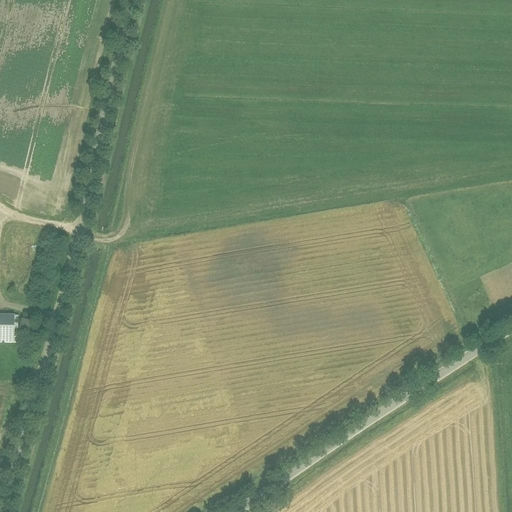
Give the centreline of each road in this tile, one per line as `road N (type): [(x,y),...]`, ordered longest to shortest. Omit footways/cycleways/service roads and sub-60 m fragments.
road 1 (tertiary): [(1,511),(136,0)]
road 2 (unclassified): [(236,511),(511,328)]
